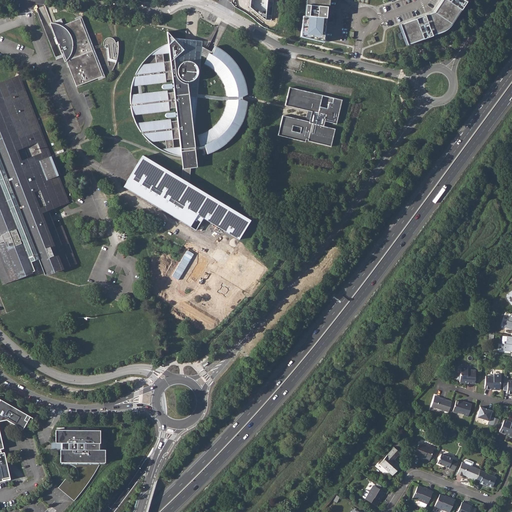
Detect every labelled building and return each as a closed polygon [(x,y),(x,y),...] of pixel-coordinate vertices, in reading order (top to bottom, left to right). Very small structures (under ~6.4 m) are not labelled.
[(326,0),(306,0),(302,37),(322,42),(326,0)] [(439,0),(433,10),(399,22),(407,42),(439,30),(443,28),(446,25),(449,23),(463,0),(439,0)] [(65,57),(76,87),(102,77),(93,53),(91,49),(108,47),(110,59),(116,61),(116,55),(117,56),(118,52),(118,47),(118,43),(116,43),(115,43),(115,42),(114,40),(113,39),(112,38),(111,38),(109,38),(108,38),(106,39),(105,39),(104,40),(104,41),(104,43),(104,45),(90,46),(89,44),(79,19),(75,20),(61,26),(59,25),(57,24),(58,27),(56,28),(54,28),(63,54),(65,57)] [(196,231),(204,219),(240,240),(251,221),(189,184),(191,168),(197,167),(195,150),(204,148),(205,148),(207,154),(213,151),(219,148),(225,145),(230,140),(235,134),(240,127),(244,119),(246,109),(247,102),(242,99),(243,98),(243,96),(247,94),(247,89),(246,84),(245,80),(243,77),(241,71),(239,69),(237,65),(235,62),(232,59),(229,55),(225,53),(223,51),(216,47),(213,53),(202,47),(203,41),(187,40),(173,38),(167,32),(168,43),(161,46),(155,51),(149,55),(156,55),(157,63),(141,65),(137,71),(134,76),(132,82),(131,87),(166,83),(166,80),(172,79),(173,85),(171,85),(171,84),(164,84),(163,85),(162,86),(162,87),(162,88),(163,89),(164,89),(172,88),(172,87),(173,87),(174,92),(167,93),(167,90),(130,95),(130,100),(130,104),(132,104),(132,106),(131,106),(131,110),(133,116),(169,111),(169,109),(176,108),(176,113),(175,113),(174,112),(167,113),(166,114),(165,114),(165,115),(165,117),(166,117),(167,118),(175,117),(175,116),(177,115),(177,121),(171,121),(170,119),(136,123),(138,126),(140,130),(141,132),(143,132),(144,133),(142,134),(148,139),(150,142),(165,140),(166,149),(160,149),(167,153),(175,155),(182,156),(182,150),(183,150),(184,150),(181,179),(143,155),(129,177),(123,187),(196,231)] [(0,85),(0,274),(3,281),(30,270),(27,263),(34,260),(41,258),(47,272),(75,261),(61,226),(55,229),(51,219),(48,210),(64,204),(68,202),(58,176),(50,156),(20,78),(0,85)] [(342,99),(288,86),(283,105),(312,112),(311,114),(309,122),(282,115),(278,135),(305,141),(306,138),(309,139),(308,141),(331,146),(335,128),(324,125),(325,121),(336,123),(342,99)] [(201,250),(209,254),(215,240),(207,237),(201,250)] [(511,336),(507,336),(502,336),(501,344),(504,344),(504,351),(511,351),(511,336)] [(474,383),(475,371),(467,370),(467,368),(460,367),(460,382),(466,382),(466,381),(470,382),(470,383),(474,383)] [(485,376),(484,388),(489,389),(489,388),(493,388),(493,389),(499,390),(501,375),(494,374),(493,376),(485,376)] [(507,391),(507,393),(511,394),(511,393),(511,392),(511,381),(508,381),(507,383),(504,383),(503,390),(507,391)] [(431,406),(448,412),(451,402),(439,398),(440,397),(434,395),(431,406)] [(0,479),(7,478),(7,476),(8,476),(3,451),(0,451),(0,450),(0,447),(2,447),(0,437),(0,419),(5,419),(22,428),(29,416),(0,399),(0,479)] [(464,403),(456,400),(453,411),(453,412),(457,413),(458,413),(463,414),(463,415),(468,416),(471,404),(465,402),(464,403)] [(477,417),(489,421),(492,410),(480,407),(477,417)] [(511,421),(511,423),(504,420),(499,431),(503,433),(504,432),(507,434),(511,436),(511,421)] [(100,428),(55,428),(55,442),(54,442),(53,449),(60,449),(60,450),(60,462),(61,462),(61,463),(104,464),(104,462),(105,462),(105,450),(99,449),(99,443),(100,442),(100,428)] [(60,449),(53,449),(54,442),(55,442),(51,442),(51,450),(60,450),(60,449)] [(424,458),(429,461),(430,458),(433,459),(436,453),(433,452),(433,451),(434,449),(419,443),(418,445),(415,453),(414,455),(420,458),(420,457),(424,458)] [(400,453),(394,447),(379,463),(392,475),(401,466),(394,460),(400,453)] [(448,468),(454,471),(458,461),(448,457),(447,455),(444,454),(442,454),(441,454),(437,463),(448,468)] [(480,470),(480,469),(472,466),(464,463),(462,462),(457,474),(462,476),(463,475),(476,481),(476,480),(480,470)] [(104,464),(61,463),(61,464),(69,464),(73,465),(76,468),(78,471),(78,476),(77,478),(75,479),(71,480),(68,480),(65,479),(58,488),(74,501),(87,484),(99,465),(104,465),(104,464)] [(480,470),(476,480),(480,482),(479,483),(485,485),(485,484),(487,485),(492,487),(496,477),(484,472),(480,470)] [(365,498),(365,499),(376,506),(379,501),(381,497),(382,498),(385,492),(381,490),(383,487),(378,484),(376,487),(373,485),(369,492),(366,490),(365,491),(362,496),(363,497),(365,498)] [(424,488),(418,485),(412,498),(427,504),(432,492),(427,490),(423,488),(424,488)] [(446,496),(440,493),(434,506),(448,511),(449,511),(454,501),(449,498),(445,497),(446,496)] [(468,504),(462,502),(457,511),(474,511),(476,509),(471,507),(467,505),(468,504)]
